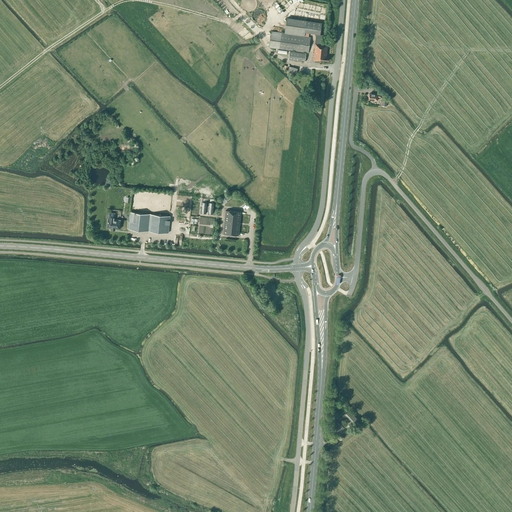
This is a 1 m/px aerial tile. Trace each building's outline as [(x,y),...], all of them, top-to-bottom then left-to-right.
[(320,34),(321,23),(287,18),(285,33),(304,36),(305,32),(320,34)] [(290,50),(306,52),(308,52),(310,37),(271,31),(269,47),(290,50)] [(328,61),(328,57),(326,56),(328,44),(315,43),(313,60),(328,61)] [(305,62),(306,52),(290,50),(288,60),(305,62)] [(296,73),(298,67),(291,65),(289,71),(296,73)] [(240,210),(224,209),(222,232),(238,233),(240,210)] [(170,214),(130,210),(128,229),(148,231),(168,233),(170,214)] [(115,213),(109,212),(108,219),(107,227),(119,229),(120,220),(114,219),(115,213)] [(349,411),(347,409),(343,413),(353,423),(357,419),(349,410),(349,411)] [(339,425),(337,422),(332,426),(337,432),(338,433),(344,428),(341,423),(339,425)]
